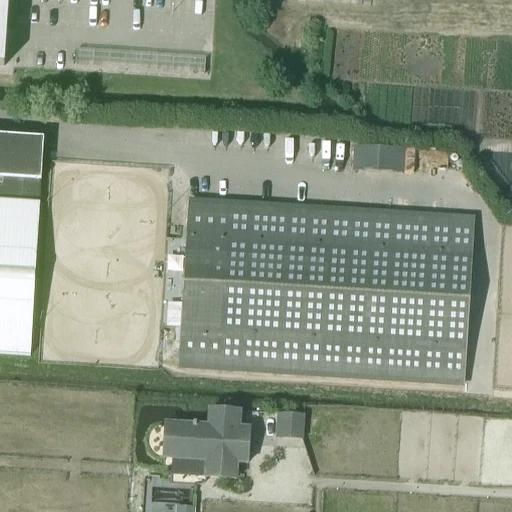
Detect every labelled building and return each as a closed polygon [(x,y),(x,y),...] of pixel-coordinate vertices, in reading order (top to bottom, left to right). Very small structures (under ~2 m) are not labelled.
[(0,0),(0,67),(4,68),(8,0),(0,0)] [(43,142),(0,139),(0,356),(29,359),(43,142)] [(352,172),(402,175),(404,151),(353,148),(352,172)] [(187,206),(178,343),(177,367),(463,385),(473,224),(187,206)] [(173,426),(171,461),(206,463),(205,480),(235,482),(236,465),(247,465),(249,431),(238,430),(239,414),(209,412),(208,428),(196,428),(196,426),(193,426),(192,427),(173,426)]
